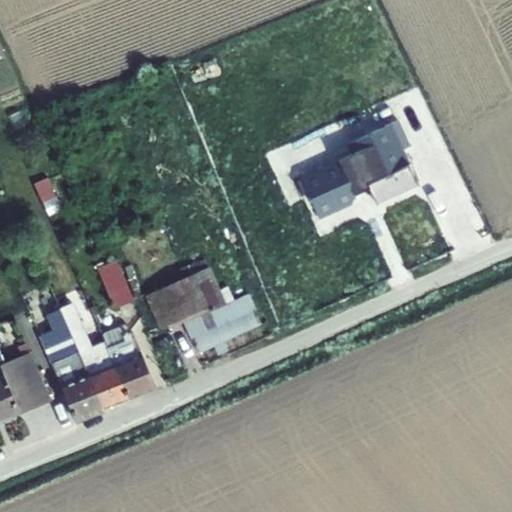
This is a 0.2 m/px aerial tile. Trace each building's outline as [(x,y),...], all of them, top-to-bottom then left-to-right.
[(398,120),(349,143),(360,167),(346,173),(340,159),(317,169),(317,167),(305,173),(306,175),(301,177),(319,218),(352,203),(356,194),(353,188),(366,182),(377,204),(419,185),(403,149),(410,146),(398,120)] [(59,174),(35,185),(42,202),(66,191),(59,174)] [(160,215),(98,241),(102,251),(164,226),(160,215)] [(204,258),(179,269),(184,278),(145,296),(160,327),(183,317),(199,351),(214,345),(218,354),(227,350),(223,340),(262,323),(248,294),(225,304),(204,258)] [(115,262),(99,268),(114,306),(132,299),(120,268),(115,262)] [(41,336),(75,420),(103,409),(67,323),(60,309),(48,315),(54,329),(41,336)] [(67,323),(103,409),(129,398),(105,341),(89,348),(77,319),(67,323)] [(133,330),(126,325),(103,335),(105,341),(129,398),(156,387),(133,330)] [(0,421),(51,401),(26,343),(18,346),(22,356),(5,363),(0,352),(0,421)]
